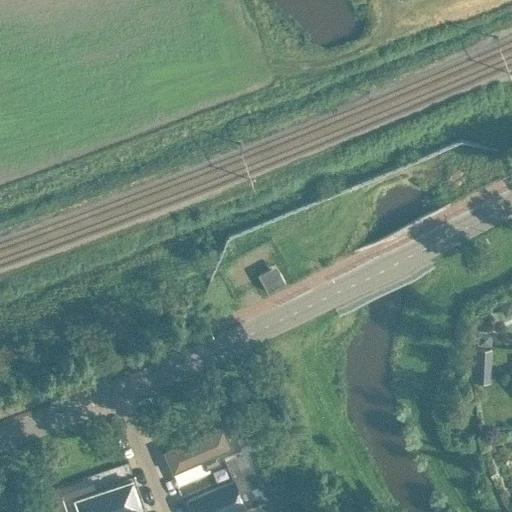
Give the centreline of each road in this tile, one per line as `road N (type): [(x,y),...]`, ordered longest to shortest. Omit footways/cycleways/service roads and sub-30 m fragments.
road 1 (tertiary): [(114,397),(511,204)]
road 2 (residential): [(160,511),(114,397)]
road 3 (tertiary): [(0,437),(114,397)]
